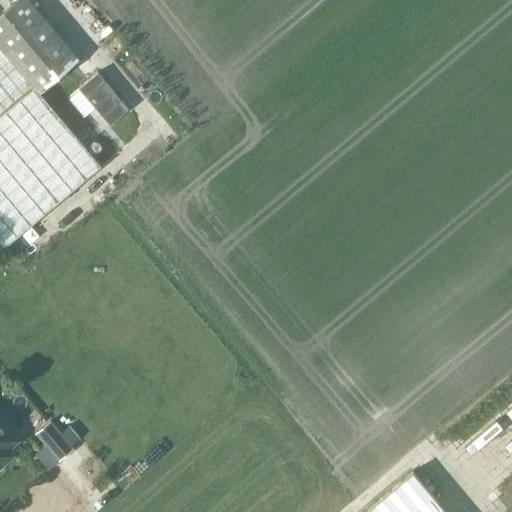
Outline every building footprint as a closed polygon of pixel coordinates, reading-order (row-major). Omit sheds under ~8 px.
[(0,246),(2,249),(100,167),(39,94),(79,61),(28,0),(16,0),(0,13),(0,246)] [(95,106),(110,124),(128,109),(97,73),(80,88),(95,106)] [(462,465),(499,433),(481,412),(444,444),(462,465)] [(0,421),(0,463),(7,457),(8,450),(6,448),(16,440),(0,421)] [(74,449),(51,421),(35,435),(59,462),(74,449)] [(487,481),(501,480),(501,469),(486,469),(487,481)] [(368,511),(445,511),(414,474),(368,511)] [(463,504),(482,494),(478,486),(459,495),(463,504)]
